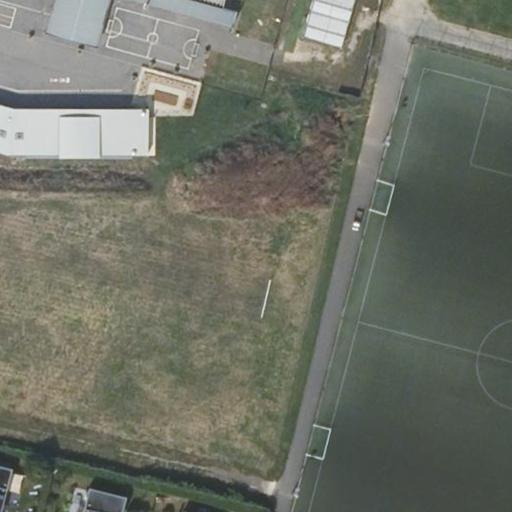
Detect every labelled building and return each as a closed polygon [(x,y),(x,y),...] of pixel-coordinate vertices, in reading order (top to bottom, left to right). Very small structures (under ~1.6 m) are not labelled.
[(110,0),(57,0),(48,31),(97,45),(110,0)] [(186,0),(225,11),(227,0),(186,0)] [(313,0),(303,35),(341,46),(355,0),(313,0)] [(135,103),(12,106),(0,103),(0,151),(12,154),(136,152),(135,103)] [(0,510),(10,471),(0,468),(0,510)] [(74,485),(68,511),(82,511),(88,488),(74,485)] [(89,491),(83,511),(123,511),(126,500),(89,491)]
